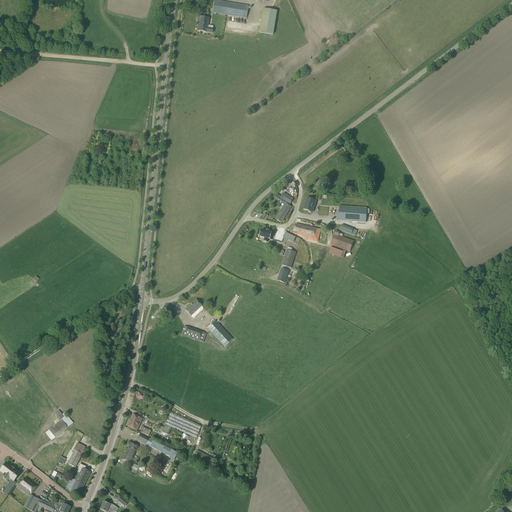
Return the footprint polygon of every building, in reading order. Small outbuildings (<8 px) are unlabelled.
[(214,1),(212,13),(245,18),(247,6),(214,1)] [(272,35),(276,11),(263,9),(259,33),(272,35)] [(207,28),(208,18),(200,17),(199,21),(197,31),(206,33),(206,32),(212,33),(213,29),(207,28)] [(325,182),(326,178),(320,177),(319,181),(317,180),(316,184),(326,186),(327,182),(325,182)] [(284,193),(280,198),(286,202),(276,219),(281,223),(291,207),(288,206),(289,204),(290,204),(293,199),(284,193)] [(307,203),(305,210),(308,211),(308,212),(311,213),(312,212),(316,201),(307,198),(305,203),(307,203)] [(338,207),(337,221),(364,224),(365,209),(338,207)] [(320,231),(295,224),(293,233),(306,236),(305,239),(317,242),(320,231)] [(342,225),(341,231),(356,235),(358,229),(342,225)] [(269,232),(270,231),(266,230),(266,231),(261,230),(261,232),(258,231),(257,235),(260,235),(259,237),(264,238),(263,241),(267,242),(268,239),(270,240),(272,233),(269,232)] [(330,245),(350,252),(354,241),(343,237),(343,236),(339,234),(340,233),(335,231),(330,245)] [(298,244),(301,239),(286,232),(284,237),(298,244)] [(296,253),(287,250),(282,265),(290,268),(296,253)] [(281,269),(277,281),(285,283),(289,271),(281,269)] [(349,271),(344,279),(349,282),(354,274),(349,271)] [(191,316),(201,306),(195,300),(185,310),(191,316)] [(233,339),(215,320),(206,328),(224,347),(233,339)] [(184,327),(181,335),(203,343),(206,334),(184,327)] [(25,401),(19,392),(25,389),(17,376),(4,384),(17,406),(25,401)] [(58,410),(54,414),(54,415),(57,417),(58,416),(61,419),(58,421),(65,430),(68,428),(67,428),(69,427),(73,423),(66,415),(67,414),(65,412),(62,415),(58,410)] [(201,426),(170,413),(163,428),(160,428),(159,430),(161,432),(161,433),(167,435),(171,427),(195,438),(201,426)] [(141,419),(137,417),(132,415),(127,426),(136,430),(141,419)] [(143,429),(141,433),(148,436),(150,432),(151,431),(143,427),(143,429)] [(140,434),(136,440),(145,445),(145,444),(146,443),(148,438),(140,434)] [(146,443),(145,444),(152,448),(174,459),(177,453),(152,440),(148,438),(146,443)] [(74,451),(67,464),(75,468),(81,454),(85,447),(77,443),(73,450),(74,451)] [(135,445),(130,443),(122,459),(129,463),(138,447),(135,445)] [(56,447),(50,458),(53,460),(59,449),(56,447)] [(192,459),(209,468),(214,459),(197,450),(192,459)] [(6,463),(0,471),(4,474),(3,475),(2,476),(2,477),(7,481),(9,478),(11,480),(13,481),(19,473),(14,469),(12,468),(12,467),(6,463)] [(79,474),(76,481),(84,485),(89,473),(90,472),(84,469),(86,466),(80,463),(76,472),(79,474)] [(133,467),(140,471),(139,472),(143,474),(146,469),(140,466),(141,466),(135,463),(133,467)] [(21,483),(19,485),(20,485),(23,488),(22,490),(25,492),(27,490),(31,494),(37,487),(32,482),(31,483),(24,478),(21,483)] [(78,496),(84,485),(76,481),(70,492),(78,496)] [(7,485),(3,492),(7,495),(12,489),(9,487),(7,485)] [(50,511),(52,511),(54,508),(34,497),(27,509),(32,511),(35,511),(37,510),(39,506),(42,508),(46,510),(50,511)] [(120,497),(118,500),(125,506),(127,503),(120,497)] [(68,511),(70,507),(66,506),(67,504),(60,500),(58,505),(56,510),(59,511),(68,511)] [(109,505),(103,502),(100,509),(104,511),(113,511),(114,511),(115,511),(118,509),(114,506),(110,504),(109,505)]
